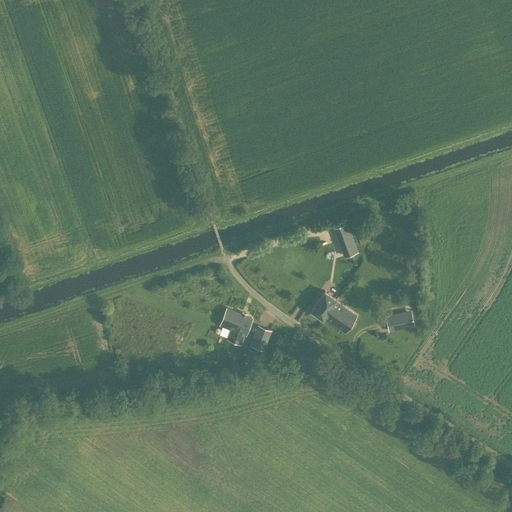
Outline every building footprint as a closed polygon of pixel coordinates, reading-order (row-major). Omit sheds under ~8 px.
[(352,236),(337,241),(340,249),(354,243),(352,236)] [(335,300),(335,301),(336,299),(324,290),(310,310),(322,319),(324,317),(323,317),(335,300)] [(323,317),(324,317),(345,332),(356,316),(335,301),(335,300),(323,317)] [(412,324),(409,307),(385,312),(389,330),(412,324)] [(251,318),(227,308),(221,322),(222,325),(232,328),(228,338),(240,342),(244,333),(245,333),(251,318)] [(270,327),(260,323),(252,344),(262,348),(270,327)]
